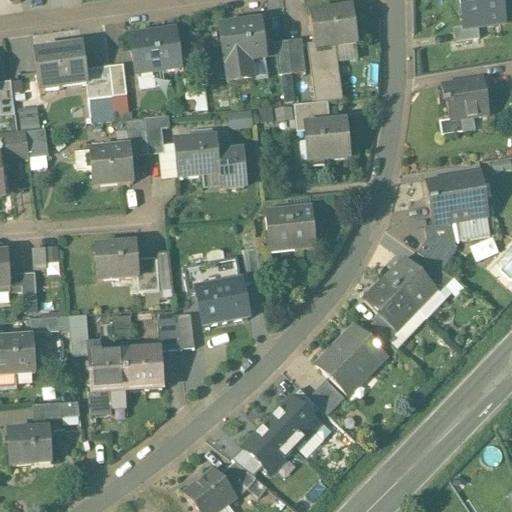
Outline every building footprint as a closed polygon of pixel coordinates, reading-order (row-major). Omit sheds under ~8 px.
[(500,0),(458,0),(463,30),(463,31),(477,29),(504,25),(500,0)] [(352,11),(310,17),(315,51),(315,52),(333,50),(357,47),(352,11)] [(243,28),(219,31),(224,67),(225,67),(248,63),(265,61),(259,24),(243,26),(243,28)] [(477,29),(463,31),(463,30),(453,32),(455,45),(479,42),(477,29)] [(35,35),(36,48),(81,46),(80,33),(35,35)] [(174,36),(132,42),(137,78),(139,78),(139,76),(153,73),(153,75),(179,72),(174,36)] [(302,42),(288,44),(291,68),(292,77),(306,75),(302,42)] [(288,44),(274,46),(277,70),(291,68),(288,44)] [(82,48),(34,55),(40,93),(87,87),(82,48)] [(333,50),(315,52),(315,51),(308,52),(315,106),(328,105),(340,103),(333,50)] [(248,63),(225,67),(228,87),(251,83),(248,63)] [(123,68),(110,70),(113,100),(127,98),(123,68)] [(110,70),(97,71),(100,101),(113,100),(110,70)] [(483,82),(442,89),(445,109),(448,108),(450,122),(450,124),(462,122),(489,118),(483,82)] [(11,84),(0,85),(0,117),(0,119),(15,117),(11,84)] [(315,106),(294,108),(295,122),(328,119),(328,127),(329,127),(328,105),(315,106)] [(19,110),(20,130),(40,129),(39,109),(19,110)] [(253,128),(252,114),(228,115),(229,130),(253,128)] [(462,122),(450,124),(450,122),(439,124),(441,139),(464,135),(462,122)] [(328,127),(305,129),(308,164),(309,164),(308,162),(324,161),(324,163),(349,160),(346,125),(329,127),(328,127)] [(47,132),(29,133),(31,170),(49,169),(47,132)] [(161,132),(146,134),(149,159),(165,157),(161,132)] [(146,134),(126,136),(128,150),(130,150),(131,160),(149,159),(146,134)] [(25,135),(6,138),(9,163),(29,161),(25,135)] [(216,142),(174,146),(178,182),(219,178),(220,192),(245,190),(242,156),(217,158),(216,142)] [(128,150),(90,154),(93,190),(133,186),(131,160),(130,150),(128,150)] [(481,176),(426,185),(433,229),(488,220),(481,176)] [(0,212),(19,211),(18,184),(0,186),(0,212)] [(290,203),(264,205),(255,221),(265,220),(265,218),(289,216),(287,204),(290,204),(290,203)] [(289,216),(265,218),(265,220),(268,249),(293,246),(294,254),(315,252),(311,213),(289,216)] [(455,239),(427,243),(418,256),(429,265),(442,274),(457,254),(455,239)] [(136,247),(95,250),(97,284),(144,280),(143,262),(137,263),(136,247)] [(34,268),(59,267),(58,249),(33,250),(34,268)] [(261,285),(257,252),(243,254),(247,287),(261,285)] [(7,257),(0,257),(0,297),(10,296),(7,257)] [(157,261),(143,262),(144,280),(146,304),(160,303),(157,261)] [(419,275),(404,261),(393,272),(396,275),(387,284),(415,312),(434,292),(435,291),(419,275)] [(442,274),(429,265),(419,275),(435,291),(434,292),(439,297),(454,283),(442,274)] [(35,277),(21,278),(23,306),(37,305),(35,277)] [(415,312),(387,284),(378,294),(375,291),(363,303),(379,318),(395,333),(396,332),(415,312)] [(241,286),(197,294),(204,329),(247,321),(241,286)] [(395,333),(379,318),(370,326),(392,347),(401,337),(396,332),(395,333)] [(86,319),(68,320),(70,342),(88,341),(86,319)] [(58,321),(30,323),(31,337),(59,335),(58,321)] [(177,327),(163,328),(166,354),(180,353),(177,327)] [(355,328),(316,368),(341,393),(365,370),(370,375),(386,359),(355,328)] [(32,341),(0,343),(0,379),(35,377),(32,341)] [(160,354),(124,356),(127,395),(146,394),(145,390),(161,388),(161,393),(163,392),(160,354)] [(124,356),(88,358),(91,397),(110,396),(110,392),(126,391),(126,395),(127,395),(124,356)] [(344,402),(326,384),(309,401),(327,419),(344,402)] [(126,391),(110,392),(110,396),(111,413),(128,412),(126,395),(126,391)] [(295,448),(320,422),(290,393),(265,419),(295,448)] [(110,396),(91,397),(90,397),(92,419),(112,418),(111,413),(110,396)] [(61,407),(33,409),(34,423),(45,423),(62,421),(61,407)] [(270,474),(295,448),(265,419),(240,444),(270,474)] [(34,423),(34,433),(7,435),(10,469),(51,466),(49,432),(45,433),(45,423),(34,423)] [(256,482),(235,466),(219,479),(224,486),(233,480),(247,492),(256,482)] [(214,473),(183,497),(194,511),(220,511),(235,500),(224,486),(219,479),(214,473)]
